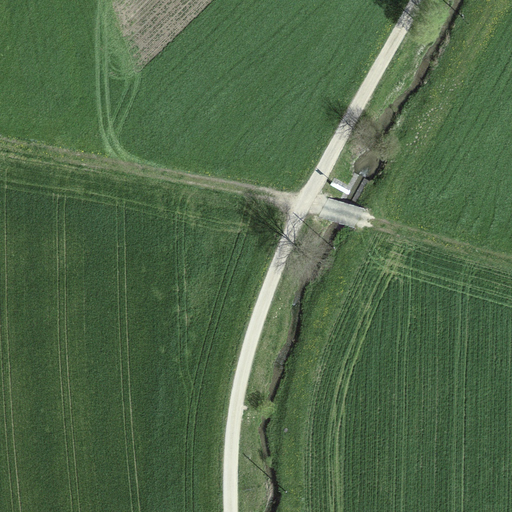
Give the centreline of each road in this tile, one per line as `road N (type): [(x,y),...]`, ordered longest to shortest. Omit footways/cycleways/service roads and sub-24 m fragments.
road 1 (track): [(231,511),(235,422),(257,313),(301,201),(420,0)]
road 2 (track): [(0,136),(323,206),(363,205),(511,251)]
